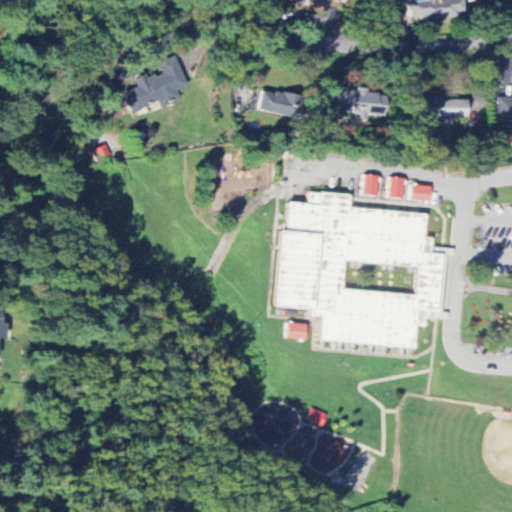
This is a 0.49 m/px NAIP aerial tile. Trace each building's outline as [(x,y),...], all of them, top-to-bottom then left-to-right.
[(331,0),(281,0),(307,7),(307,5),(325,10),(327,0),(328,0),(332,1),(331,0)] [(459,19),(457,0),(407,0),(408,19),(417,19),(417,21),(459,19)] [(128,115),(156,104),(158,110),(179,101),(175,92),(186,88),(173,57),(155,65),(159,74),(144,81),(142,75),(131,81),(134,89),(119,95),(128,115)] [(300,99),(260,91),(256,112),(296,120),(300,99)] [(466,118),(466,101),(438,102),(438,98),(415,98),(416,135),(426,135),(426,119),(466,118)] [(511,99),(496,99),(495,119),(511,119),(511,107),(511,99)] [(110,159),(105,146),(90,152),(95,165),(110,159)] [(375,198),(377,178),(362,177),(360,197),(375,198)] [(386,200),(401,200),(402,180),(386,179),(386,200)] [(407,202),(428,203),(429,188),(408,187),(407,202)] [(285,204),(282,236),(275,235),(268,309),(318,313),(316,342),(410,351),(413,319),(430,321),(431,316),(434,316),(439,255),(417,253),(420,217),(344,210),(345,198),(306,194),(305,206),(285,204)] [(283,341),(304,341),(304,326),(284,326),(283,341)] [(321,428),(325,415),(309,410),(305,423),(321,428)]
